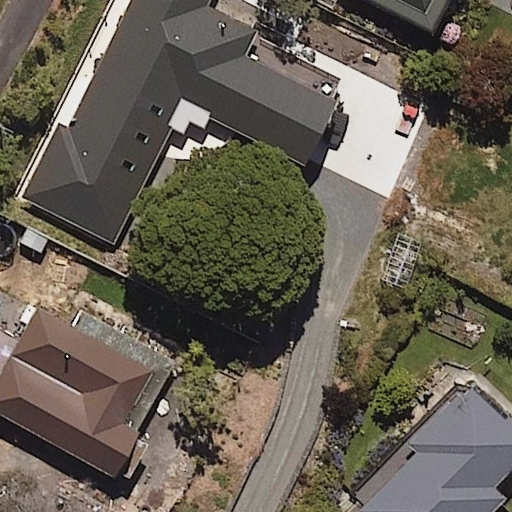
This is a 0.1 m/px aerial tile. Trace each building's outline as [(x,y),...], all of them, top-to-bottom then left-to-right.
[(209,0),(129,0),(68,126),(56,124),(19,197),(112,240),(173,126),(183,134),(189,121),(204,132),(210,118),(309,165),(332,102),(245,58),(257,30),(206,7),(209,0)] [(438,0),(320,0),(327,3),(328,0),(380,0),(428,22),(438,0)] [(427,102),(400,87),(375,134),(402,149),(427,102)] [(0,408),(108,468),(168,356),(74,304),(69,314),(32,295),(0,354),(0,408)] [(511,445),(511,415),(460,369),(402,432),(408,437),(351,500),(364,511),(471,511),(498,482),(487,472),(511,445)]
